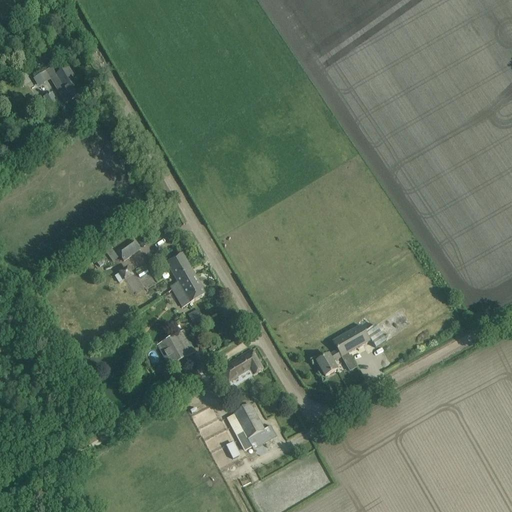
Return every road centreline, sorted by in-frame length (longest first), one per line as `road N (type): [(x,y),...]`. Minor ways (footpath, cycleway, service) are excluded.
road 1 (unclassified): [(306,405),(289,389),(62,0)]
road 2 (track): [(0,499),(258,336)]
road 3 (unclassified): [(306,405),(349,403),(511,314)]
